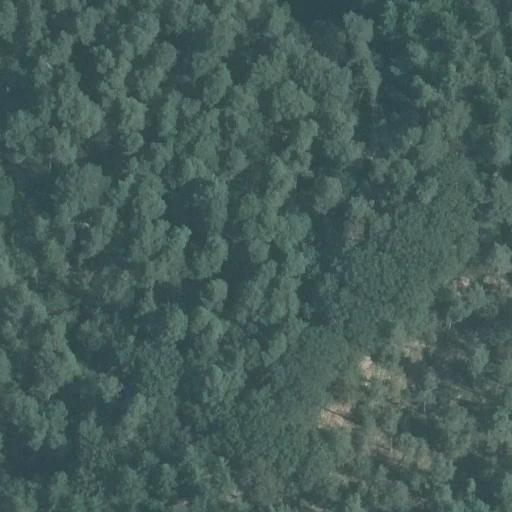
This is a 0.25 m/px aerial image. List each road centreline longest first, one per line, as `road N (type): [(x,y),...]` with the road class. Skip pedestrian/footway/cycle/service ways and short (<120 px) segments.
road 1 (track): [(511,155),(277,399),(208,425)]
road 2 (track): [(208,425),(150,450),(82,511)]
